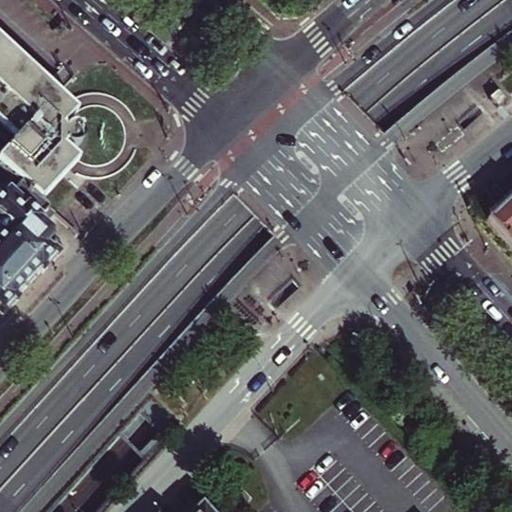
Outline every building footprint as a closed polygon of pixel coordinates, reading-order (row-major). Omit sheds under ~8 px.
[(76,108),(0,40),(0,122),(15,136),(0,152),(0,165),(13,177),(26,189),(39,201),(78,159),(64,146),(76,133),(63,121),(76,108)] [(496,93),(489,100),(492,104),(496,108),(504,100),(496,93)] [(0,317),(0,318),(4,313),(59,254),(47,243),(49,239),(50,233),(43,226),(53,214),(39,201),(26,189),(13,177),(0,190),(0,216),(8,223),(0,231),(0,317)] [(511,202),(509,200),(485,222),(511,250),(511,202)] [(242,511),(251,504),(239,490),(225,503),(232,511),(242,511)]
